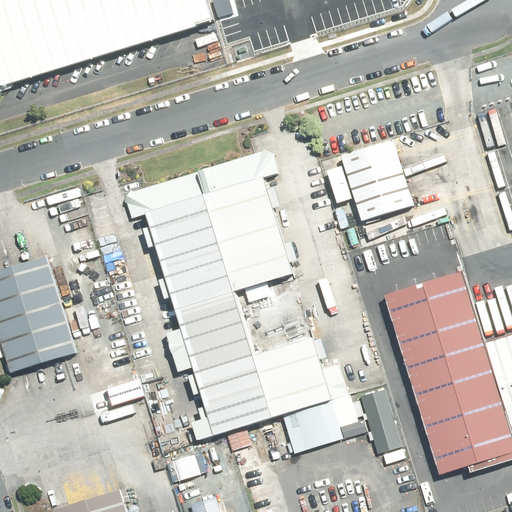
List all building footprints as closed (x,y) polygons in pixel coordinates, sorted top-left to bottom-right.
[(217,26),(209,0),(0,0),(0,98),(8,88),(217,26)] [(394,141),(341,157),(344,165),(354,198),(361,222),(405,208),(414,205),(398,155),(394,141)] [(267,150),(200,170),(236,291),(297,273),(267,175),(283,170),(278,154),(267,150)] [(354,198),(344,165),(336,167),(326,170),(336,203),(354,198)] [(150,212),(179,307),(236,291),(200,170),(135,190),(128,199),(134,217),(150,212)] [(343,208),(335,210),(341,229),(349,227),(343,208)] [(55,254),(0,270),(0,312),(17,369),(84,349),(55,254)] [(511,459),(511,433),(511,429),(485,342),(464,270),(384,295),(439,475),(467,466),(470,473),(511,459)] [(236,291),(179,307),(217,431),(333,395),(314,335),(258,353),(236,291)] [(511,428),(511,334),(485,342),(511,429),(511,428)] [(364,392),(379,450),(401,445),(386,386),(364,392)] [(252,445),(247,428),(226,435),(232,452),(252,445)] [(152,461),(155,472),(167,469),(164,458),(152,461)] [(137,511),(131,491),(60,511),(59,511),(137,511)] [(220,511),(217,499),(193,506),(194,511),(220,511)]
